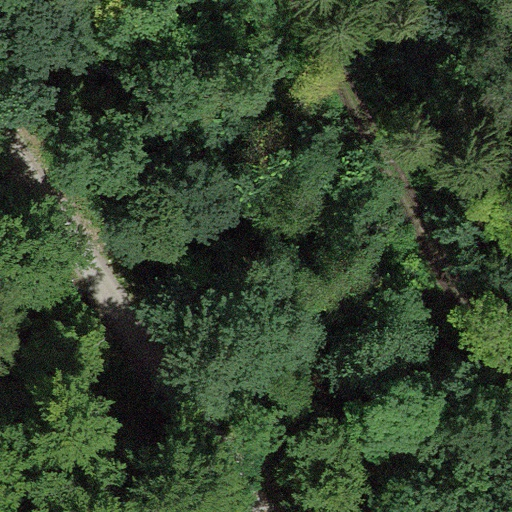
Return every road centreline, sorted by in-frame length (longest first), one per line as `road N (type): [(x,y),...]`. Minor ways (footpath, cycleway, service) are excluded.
road 1 (track): [(256,511),(0,146)]
road 2 (track): [(300,0),(392,184),(511,387)]
